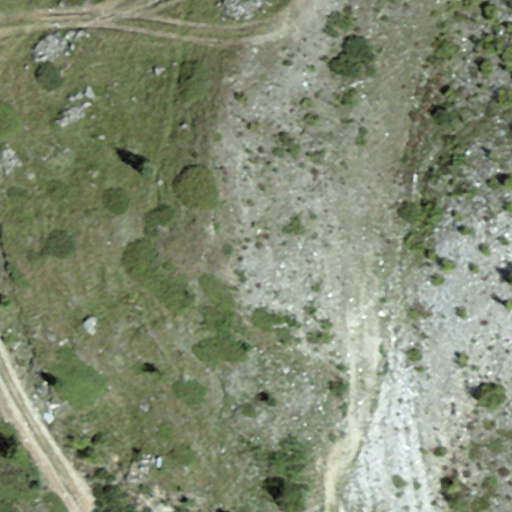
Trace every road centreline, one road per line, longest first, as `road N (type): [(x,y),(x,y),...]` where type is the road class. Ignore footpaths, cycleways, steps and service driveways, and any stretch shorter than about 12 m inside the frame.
road 1 (track): [(330,0),(292,32),(83,26),(0,40)]
road 2 (track): [(0,399),(2,414),(75,511)]
